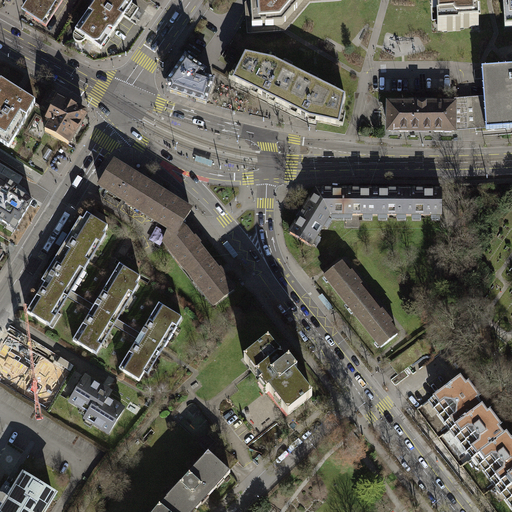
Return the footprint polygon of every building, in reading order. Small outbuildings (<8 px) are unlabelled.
[(60,0),(26,0),(20,11),(44,26),(60,0)] [(130,21),(139,9),(125,0),(97,0),(75,31),(74,34),(73,37),(74,40),(76,42),(79,43),(81,43),(84,41),(86,39),(101,50),(124,16),(130,21)] [(307,0),(253,0),(249,8),(251,30),(265,29),(284,28),(307,0)] [(470,27),(475,27),(474,15),(477,15),(476,9),(477,9),(476,0),(431,0),(431,3),(433,3),(433,2),(440,1),(440,7),(437,7),(438,14),(439,20),(442,20),(442,31),(447,31),(460,31),(460,28),(470,28),(470,27)] [(511,0),(503,0),(505,22),(511,21),(511,0)] [(265,60),(245,55),(232,81),(283,107),(299,74),(291,70),(289,73),(282,69),(284,66),(274,61),(272,64),(265,61),(265,60)] [(170,93),(206,105),(214,82),(201,78),(205,72),(201,69),(185,59),(167,84),(170,93)] [(476,104),(478,126),(486,126),(486,129),(486,131),(511,129),(511,67),(482,70),(484,97),(484,99),(481,99),(481,104),(476,104)] [(339,126),(346,97),(334,91),(332,94),(325,91),(326,88),(316,83),(315,86),(308,82),(309,79),(299,74),(283,107),(310,119),(339,126)] [(0,139),(1,140),(0,142),(9,147),(17,135),(35,102),(1,80),(0,81),(0,83),(1,84),(0,85),(0,139)] [(484,99),(484,97),(466,98),(454,99),(454,105),(454,131),(468,130),(486,129),(486,126),(478,126),(476,104),(481,104),(481,99),(484,99)] [(69,144),(86,116),(86,114),(85,112),(58,98),(46,120),(50,123),(45,131),(69,144)] [(454,105),(389,104),(389,131),(454,131),(454,105)] [(100,187),(143,213),(157,190),(114,164),(100,187)] [(5,185),(0,181),(0,220),(7,224),(10,219),(19,224),(32,202),(15,191),(17,188),(7,182),(5,185)] [(191,211),(157,190),(143,213),(169,230),(175,233),(179,231),(181,227),(191,211)] [(308,204),(329,217),(332,215),(346,215),(346,203),(342,203),(343,191),(317,191),(308,204)] [(346,215),(380,215),(380,203),(370,203),(370,191),(343,191),(342,203),(346,203),(346,215)] [(380,215),(405,215),(405,203),(406,203),(406,191),(370,191),(370,203),(380,203),(380,215)] [(405,203),(405,215),(441,216),(441,191),(406,191),(406,203),(405,203)] [(329,217),(308,204),(290,234),(311,246),(329,217)] [(45,284),(27,313),(53,329),(61,315),(54,311),(64,295),(68,298),(68,297),(72,292),(72,291),(68,289),(80,269),(84,271),(90,262),(86,260),(97,242),(101,244),(106,236),(104,234),(108,227),(87,215),(49,277),(46,275),(42,282),(45,284)] [(164,242),(189,273),(208,258),(198,245),(199,245),(194,239),(193,239),(185,229),(181,227),(179,231),(175,233),(169,230),(164,242)] [(218,271),(208,258),(189,273),(214,305),(234,290),(223,277),(225,276),(220,270),(218,271)] [(342,264),(325,277),(351,310),(360,302),(365,308),(372,302),(360,286),(362,284),(352,272),(350,274),(342,264)] [(91,312),(73,341),(92,353),(92,352),(97,355),(102,346),(98,344),(110,323),(114,326),(118,320),(118,319),(114,317),(129,292),(133,295),(139,286),(136,285),(140,278),(120,265),(95,306),(91,312)] [(95,306),(72,292),(68,297),(91,312),(95,306)] [(351,310),(381,348),(398,335),(390,324),(392,323),(383,310),(380,312),(372,302),(365,308),(360,302),(351,310)] [(180,317),(159,304),(141,334),(138,340),(119,369),(140,382),(145,373),(144,372),(156,352),(160,354),(165,348),(160,345),(173,325),(177,328),(182,319),(180,317)] [(141,334),(118,320),(114,326),(138,340),(141,334)] [(9,337),(0,350),(0,370),(1,371),(1,370),(12,377),(17,369),(19,370),(31,351),(9,337)] [(307,401),(313,396),(306,388),(304,390),(298,383),(300,381),(295,374),(298,372),(292,364),(290,362),(289,361),(287,363),(281,356),(278,358),(275,354),(273,351),(275,349),(269,341),(244,360),(251,368),(254,366),(256,368),(260,373),(256,375),(262,383),(259,385),(260,386),(261,385),(264,383),(269,390),(267,392),(266,393),(267,394),(268,393),(286,417),(307,401)] [(47,361),(31,351),(19,370),(17,369),(12,377),(30,389),(47,361)] [(67,373),(47,361),(30,389),(50,401),(67,373)] [(445,423),(448,421),(453,428),(483,405),(478,399),(480,397),(469,382),(466,383),(461,376),(428,401),(436,410),(445,423)] [(84,378),(70,402),(87,412),(84,418),(109,433),(123,410),(105,399),(109,393),(84,378)] [(488,412),(483,405),(453,428),(450,430),(459,441),(467,452),(469,450),(475,457),(505,434),(499,427),(502,426),(490,410),(488,412)] [(507,433),(505,434),(475,457),(474,457),(481,467),(491,479),(494,477),(499,484),(511,473),(511,439),(507,433)] [(160,506),(167,511),(188,511),(192,508),(195,511),(202,504),(199,501),(205,495),(208,497),(217,487),(214,484),(220,478),(223,481),(231,473),(209,453),(201,461),(204,463),(197,469),(195,467),(188,475),(183,481),(184,481),(182,483),(181,482),(174,490),(176,492),(170,499),(168,497),(166,498),(167,499),(160,506)] [(511,473),(499,484),(496,486),(504,497),(511,507),(511,473)] [(0,511),(42,511),(53,494),(24,477),(15,492),(3,485),(0,490),(0,511)]
